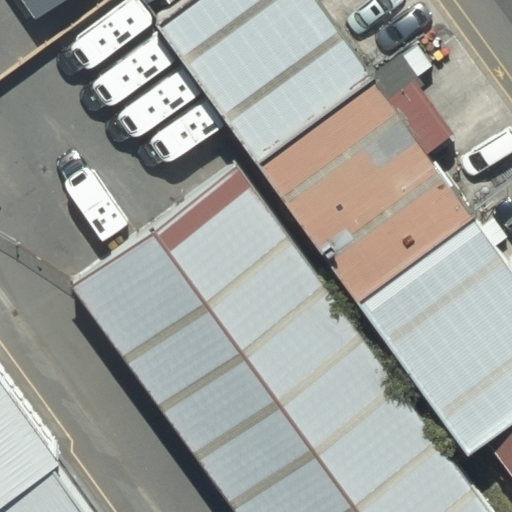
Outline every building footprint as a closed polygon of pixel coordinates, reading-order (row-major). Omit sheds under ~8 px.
[(57,0),(28,0),(38,13),(57,0)] [(180,0),(465,396),(511,362),(511,218),(354,0),(180,0)] [(511,511),(511,492),(242,117),(69,240),(265,511),(511,511)] [(0,511),(39,511),(100,469),(0,330),(0,511)] [(511,379),(483,400),(511,440),(511,379)]
